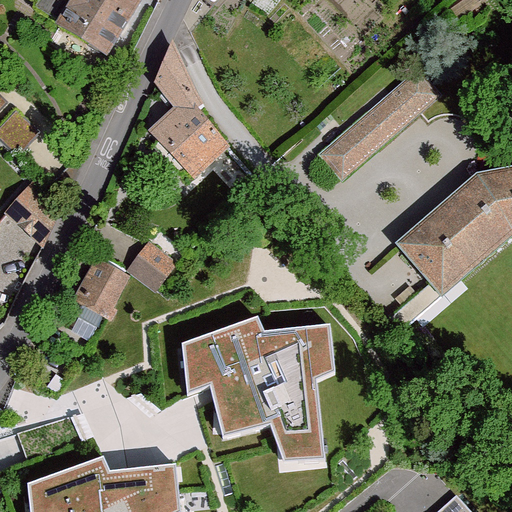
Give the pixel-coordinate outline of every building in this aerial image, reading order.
[(38,0),(35,6),(106,50),(136,0),(38,0)] [(204,105),(173,44),(157,80),(180,108),(153,131),(195,175),(225,145),(198,110),(204,105)] [(439,96),(419,72),(321,156),(341,180),(418,114),(439,96)] [(0,125),(0,139),(18,157),(40,133),(15,110),(0,125)] [(511,173),(476,181),(399,247),(430,285),(392,318),(404,332),(511,234),(511,233),(511,173)] [(149,244),(130,270),(156,289),(175,264),(149,244)] [(132,279),(95,260),(72,305),(109,324),(132,279)] [(257,316),(182,343),(188,393),(212,384),(224,434),(271,424),(284,459),(323,457),(316,378),(335,370),(331,325),(264,332),(257,316)] [(104,456),(27,483),(30,511),(180,511),(175,464),(110,470),(104,456)] [(473,511),(456,494),(437,511),(473,511)]
